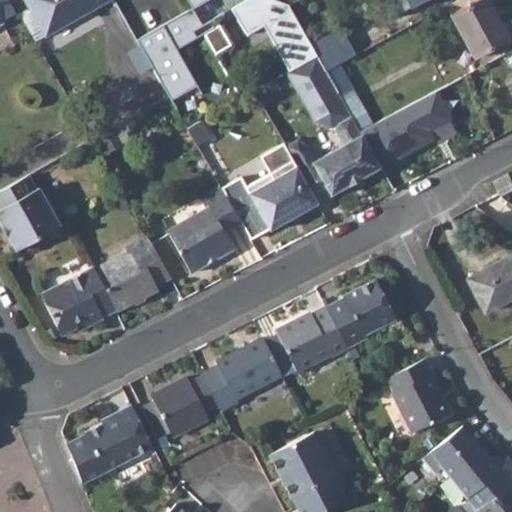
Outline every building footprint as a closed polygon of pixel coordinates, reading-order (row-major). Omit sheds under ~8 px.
[(104,0),(27,0),(46,33),(104,0)] [(288,4),(275,0),(244,0),(231,8),(248,36),(265,27),(290,71),(317,56),(310,43),(288,4)] [(422,0),(396,0),(403,11),(422,0)] [(477,0),(450,15),(472,56),(507,38),(486,0),(477,0)] [(137,38),(171,98),(196,83),(175,47),(196,36),(192,29),(203,23),(202,22),(201,23),(192,7),(137,38)] [(317,56),(325,70),(339,62),(358,53),(341,27),(310,43),(317,56)] [(380,167),(351,116),(341,97),(325,70),(317,56),(290,71),(287,72),(315,121),(333,127),(334,129),(343,144),(314,161),(306,146),(297,140),(285,146),(299,172),(315,201),(330,192),(331,195),(380,167)] [(354,89),(339,62),(325,70),(341,97),(354,89)] [(198,116),(185,123),(187,127),(200,120),(198,116)] [(210,137),(200,120),(187,127),(197,145),(210,137)] [(269,174),(245,187),(240,178),(221,188),(237,217),(241,225),(249,239),(316,204),(315,201),(299,172),(285,146),(284,144),(260,157),(269,174)] [(485,183),(500,195),(511,188),(511,182),(506,171),(485,183)] [(60,225),(53,214),(46,201),(40,189),(38,189),(29,174),(0,190),(0,221),(16,251),(60,225)] [(234,251),(225,233),(221,225),(237,217),(221,188),(221,187),(202,197),(208,209),(168,230),(191,273),(234,251)] [(52,197),(46,201),(53,214),(59,210),(52,197)] [(241,225),(237,217),(221,225),(225,233),(241,225)] [(128,253),(97,269),(118,309),(119,312),(159,291),(157,286),(171,279),(148,236),(126,248),(128,253)] [(511,252),(466,276),(484,310),(511,295),(511,252)] [(105,315),(118,309),(97,269),(96,266),(43,295),(64,335),(77,328),(79,322),(83,319),(88,328),(106,318),(105,315)] [(328,309),(348,347),(366,338),(365,335),(397,319),(377,280),(342,298),(344,300),(328,309)] [(300,367),(301,369),(336,352),(336,353),(348,347),(328,309),(313,317),(311,314),(280,330),(281,332),(300,367)] [(80,332),(88,328),(83,319),(79,322),(77,328),(80,332)] [(265,340),(283,375),(300,367),(281,332),(265,340)] [(219,405),(221,410),(237,401),(236,399),(283,375),(265,340),(264,338),(217,363),(218,366),(203,374),(219,405)] [(392,393),(412,432),(449,413),(430,374),(433,372),(426,358),(388,378),(396,391),(392,393)] [(205,412),(219,405),(203,374),(188,382),(185,376),(150,394),(153,399),(141,405),(157,437),(170,431),(173,437),(208,418),(205,412)] [(116,417),(84,434),(85,436),(67,445),(83,485),(153,448),(131,405),(114,413),(116,417)] [(500,469),(464,426),(424,459),(436,474),(444,468),(479,508),(480,508),(511,482),(501,468),(500,469)] [(272,454),(301,511),(321,511),(347,499),(315,432),(272,454)] [(511,511),(511,483),(511,482),(480,508),(479,508),(478,509),(480,511),(511,511)]
